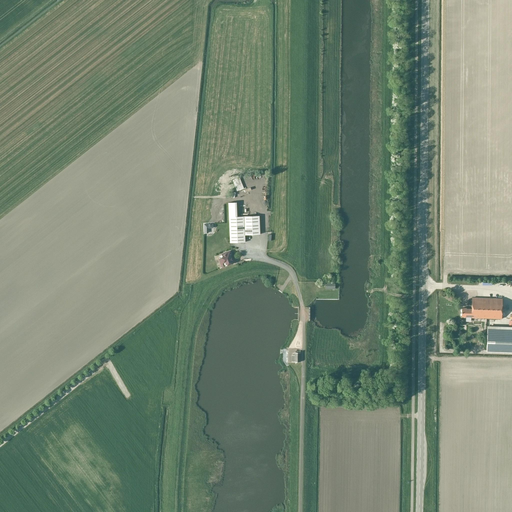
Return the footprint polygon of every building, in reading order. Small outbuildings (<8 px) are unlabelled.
[(233,180),(237,191),(243,189),(239,177),(233,180)] [(229,203),(230,243),(245,242),(245,235),(260,234),(259,216),(236,217),(235,202),(229,203)] [(222,268),(234,263),(235,262),(233,259),(230,251),(222,255),(219,256),(220,258),(218,259),(222,268)] [(471,317),(502,319),(502,299),(472,298),(472,308),(462,308),(461,316),(472,317),(471,317)] [(511,332),(487,331),(486,351),(511,352),(511,332)] [(292,356),(292,362),(300,362),(300,352),(294,352),(294,356),(292,356)]
